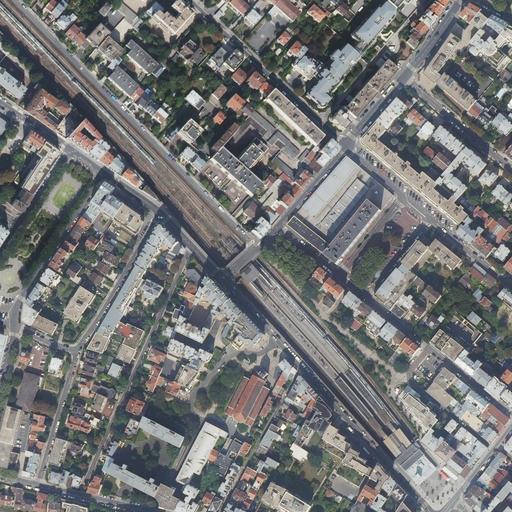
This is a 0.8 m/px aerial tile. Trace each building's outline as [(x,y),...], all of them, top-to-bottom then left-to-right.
[(50,0),(44,8),(50,13),(57,5),(52,0),(50,0)] [(152,15),(151,17),(171,35),(173,35),(193,14),(193,12),(180,0),(176,0),(173,4),(170,7),(177,12),(177,13),(178,14),(172,20),(168,17),(169,16),(165,13),(162,16),(160,15),(157,12),(155,13),(152,15)] [(241,14),(247,6),(240,0),(228,0),(228,1),(229,3),(241,14)] [(258,0),(254,6),(258,10),(264,3),(264,2),(266,0),(267,0),(274,6),(278,0),(258,0)] [(278,0),(274,6),(266,15),(266,16),(267,16),(270,19),(278,10),(290,20),(289,21),(289,23),(291,24),(292,23),(305,8),(306,6),(299,0),(278,0)] [(324,8),(330,1),(329,0),(324,0),(320,5),(321,5),(322,6),(324,8)] [(351,45),(349,47),(359,57),(375,39),(374,38),(383,28),(393,18),(392,17),(398,11),(396,9),(402,2),(406,5),(410,0),(387,0),(386,1),(386,0),(379,8),(378,7),(351,37),(356,41),(351,46),(351,45)] [(434,0),(425,11),(430,16),(436,20),(445,5),(448,0),(434,0)] [(111,7),(106,2),(99,9),(96,14),(98,16),(101,14),(103,16),(111,7)] [(120,2),(114,8),(125,17),(123,19),(131,25),(138,18),(120,2)] [(150,13),(152,15),(155,13),(157,12),(160,15),(164,10),(155,2),(147,11),(150,14),(150,13)] [(342,3),(339,6),(335,10),(342,16),(349,9),(342,3)] [(58,4),(57,5),(50,13),(56,18),(64,9),(58,4)] [(219,19),(229,8),(224,4),(215,16),(219,19)] [(322,6),(321,5),(318,8),(313,4),(306,12),(312,17),(319,9),(322,6)] [(482,10),(471,4),(460,16),(464,19),(466,16),(466,14),(467,14),(471,16),(471,18),(470,18),(467,21),(470,24),(482,10)] [(254,25),(261,17),(255,12),(255,11),(255,7),(254,6),(252,9),(245,17),(254,25)] [(319,9),(312,17),(318,22),(325,15),(319,9)] [(421,83),(430,91),(437,83),(445,73),(450,67),(446,64),(458,47),(463,51),(464,50),(470,43),(481,29),(486,23),(491,17),(482,10),(470,24),(465,30),(456,23),(453,27),(444,41),(437,53),(436,54),(423,68),(417,75),(418,81),(421,83)] [(430,16),(425,11),(418,19),(420,22),(429,30),(434,23),(436,20),(430,16)] [(55,23),(65,31),(77,18),(72,14),(69,17),(69,16),(68,15),(66,15),(65,17),(62,14),(55,23)] [(500,35),(509,24),(493,15),(492,17),(491,17),(486,23),(500,35)] [(146,22),(138,31),(141,34),(149,24),(146,22)] [(413,23),(410,27),(412,28),(420,35),(424,38),(428,32),(429,30),(420,22),(416,26),(413,23)] [(88,36),(86,38),(97,48),(106,38),(110,34),(99,24),(88,36)] [(511,25),(509,24),(500,35),(495,41),(484,54),(482,57),(501,73),(503,70),(511,60),(499,50),(506,42),(511,47),(511,25)] [(73,25),(64,34),(72,41),(81,31),(83,28),(81,27),(80,27),(78,28),(77,29),(73,25)] [(297,32),(289,25),(288,28),(294,33),(295,34),(297,32)] [(283,46),(294,33),(288,28),(276,40),(283,46)] [(420,35),(412,28),(409,32),(412,34),(409,38),(414,42),(420,35)] [(484,54),(495,41),(491,38),(487,43),(485,43),(485,42),(484,42),(484,41),(483,41),(483,40),(482,40),(481,40),(481,38),(486,33),(481,29),(470,43),(474,46),(470,50),(470,52),(470,53),(466,50),(465,51),(464,50),(463,51),(461,54),(471,62),(475,57),(474,56),(476,55),(480,51),(484,54)] [(81,31),(72,41),(78,47),(86,38),(88,36),(82,31),(81,31)] [(97,48),(96,49),(111,62),(114,59),(121,51),(106,38),(97,48)] [(9,50),(10,49),(0,40),(0,50),(6,55),(9,50)] [(158,65),(130,41),(125,46),(130,50),(128,52),(126,55),(126,56),(149,76),(151,72),(157,66),(158,65)] [(197,64),(205,55),(189,41),(186,44),(185,44),(181,49),(182,50),(179,53),(185,59),(186,60),(188,62),(189,63),(190,63),(193,60),(197,64)] [(295,56),(303,46),(301,44),(300,42),(298,41),(297,41),(296,42),(296,41),(288,50),(287,52),(287,53),(289,55),(291,55),(292,54),(295,56)] [(349,47),(346,45),(340,52),(337,50),(330,58),(333,62),(335,63),(332,66),(330,66),(329,67),(330,68),(331,69),(330,71),(329,71),(328,70),(326,73),(325,72),(319,78),(320,80),(317,84),(316,83),(306,94),(319,106),(321,106),(324,106),(326,103),(329,100),(330,99),(329,97),(327,96),(338,84),(342,79),(341,77),(348,69),(354,63),(359,57),(349,47)] [(231,52),(224,46),(216,54),(217,55),(223,60),(231,52)] [(307,49),(303,46),(295,56),(297,58),(292,63),(292,64),(291,65),(293,67),(293,66),(294,66),(294,65),(295,65),(295,64),(302,55),(306,51),(307,49)] [(35,75),(9,50),(6,55),(5,56),(31,81),(35,75)] [(237,52),(235,50),(222,64),(232,72),(244,59),(241,56),(240,57),(236,53),(237,52)] [(169,62),(164,58),(160,63),(166,68),(168,66),(171,64),(174,67),(177,63),(176,63),(181,58),(177,54),(169,62)] [(322,65),(317,61),(316,62),(312,59),(311,60),(308,57),(306,58),(302,55),(295,64),(306,74),(311,78),(313,76),(322,65)] [(111,62),(107,67),(113,72),(114,70),(113,69),(115,67),(116,67),(121,61),(119,59),(117,62),(114,59),(111,62)] [(396,71),(399,68),(394,64),(389,59),(376,74),(360,92),(344,110),(347,112),(349,114),(350,115),(354,118),(355,119),(376,95),(396,71)] [(160,63),(158,65),(157,66),(151,72),(157,77),(163,71),(166,68),(160,63)] [(326,73),(328,70),(322,65),(313,76),(314,77),(318,81),(316,83),(317,84),(320,80),(319,78),(325,72),(326,73)] [(213,74),(203,66),(201,69),(210,77),(213,74)] [(279,66),(274,72),(278,75),(283,69),(279,66)] [(0,84),(17,98),(21,93),(22,93),(22,92),(25,88),(19,83),(19,82),(19,81),(18,81),(17,81),(16,81),(2,69),(3,69),(2,68),(2,67),(1,67),(0,67),(0,84)] [(114,70),(113,72),(107,78),(129,97),(138,87),(121,72),(122,71),(120,70),(119,71),(116,67),(115,67),(113,69),(114,70)] [(174,72),(169,67),(166,70),(171,75),(174,72)] [(256,70),(253,67),(246,74),(249,77),(253,73),(256,70)] [(238,69),(230,77),(239,85),(247,77),(238,69)] [(215,72),(213,74),(210,77),(219,86),(220,85),(224,80),(215,72)] [(253,73),(249,77),(246,81),(248,83),(247,84),(253,89),(253,88),(255,90),(253,91),(254,92),(263,82),(253,73)] [(469,111),(477,102),(473,99),(474,98),(445,73),(437,83),(469,111)] [(273,90),(273,89),(265,82),(259,90),(266,97),(273,90)] [(508,85),(506,83),(503,86),(510,92),(511,89),(511,88),(511,87),(508,85)] [(220,85),(219,86),(212,94),(218,100),(218,99),(226,90),(220,85)] [(129,97),(123,104),(128,109),(132,105),(130,103),(133,99),(135,101),(144,92),(138,87),(129,97)] [(50,107),(57,99),(40,88),(24,110),(32,115),(39,120),(44,114),(46,112),(41,109),(40,107),(42,104),(44,103),(50,107)] [(146,89),(144,92),(151,99),(154,96),(146,89)] [(197,110),(205,102),(200,98),(201,98),(191,90),(184,98),(193,106),(197,110)] [(323,137),(273,90),(266,97),(263,101),(264,102),(266,100),(315,146),(318,143),(323,137)] [(151,99),(144,92),(135,101),(143,108),(150,101),(151,99)] [(218,100),(212,94),(211,94),(207,99),(220,111),(220,110),(224,105),(218,99),(218,100)] [(409,109),(417,100),(414,97),(411,100),(411,102),(410,103),(401,94),(397,98),(406,106),(409,109)] [(233,95),(226,103),(236,112),(243,104),(233,95)] [(406,106),(397,98),(394,102),(388,108),(397,116),(398,117),(398,116),(401,113),(400,112),(402,110),(401,109),(402,108),(402,107),(404,108),(406,106)] [(476,119),(487,105),(479,98),(477,102),(469,111),(466,114),(468,115),(470,116),(472,115),(476,119)] [(63,113),(69,107),(61,99),(55,106),(63,113)] [(344,108),(349,103),(346,100),(341,105),(344,108)] [(152,116),(159,108),(150,101),(143,108),(144,109),(152,116)] [(254,111),(254,110),(247,104),(244,107),(243,105),(240,108),(240,109),(241,110),(249,116),(249,115),(254,111)] [(486,130),(492,123),(499,115),(498,115),(494,112),(496,109),(492,106),(489,110),(486,108),(478,118),(485,125),(483,127),(486,130)] [(344,110),(341,107),(338,111),(334,115),(334,116),(332,118),(332,121),(336,125),(339,128),(343,131),(349,124),(343,120),(344,119),(344,117),(345,117),(344,116),(347,112),(344,110)] [(164,113),(159,108),(152,116),(160,123),(170,112),(167,110),(164,113)] [(383,115),(376,122),(385,129),(397,116),(388,108),(383,115)] [(407,117),(413,122),(420,114),(414,109),(407,117)] [(220,110),(220,111),(212,118),(219,124),(225,118),(223,116),(225,114),(220,110)] [(53,130),(61,121),(55,116),(51,120),(49,119),(53,114),(49,111),(45,116),(44,114),(39,120),(42,122),(46,125),(53,130)] [(275,129),(254,111),(249,115),(267,131),(263,135),(261,137),(265,140),(271,134),(275,129)] [(492,123),(498,128),(506,119),(503,116),(504,115),(500,112),(498,115),(499,115),(492,123)] [(506,119),(498,128),(507,136),(511,130),(511,121),(511,119),(511,114),(511,113),(506,119)] [(420,114),(413,122),(421,129),(428,121),(420,114)] [(249,116),(239,127),(229,138),(234,142),(250,125),(263,135),(267,131),(249,115),(249,116)] [(0,135),(8,123),(0,117),(0,135)] [(82,120),(74,130),(66,139),(76,146),(87,153),(99,139),(82,120)] [(187,121),(185,123),(180,129),(177,132),(190,143),(200,132),(187,121)] [(428,121),(421,129),(420,130),(418,132),(422,136),(425,135),(428,138),(430,139),(433,136),(438,130),(436,128),(428,121)] [(377,147),(381,143),(378,140),(386,130),(385,129),(376,122),(371,129),(364,136),(363,137),(362,138),(361,139),(361,140),(361,141),(361,142),(361,143),(361,144),(362,144),(362,145),(369,150),(372,153),(377,147)] [(239,127),(234,123),(226,132),(218,141),(211,148),(216,153),(221,148),(229,138),(239,127)] [(389,133),(391,134),(393,133),(396,135),(403,128),(397,123),(393,128),(390,132),(389,133)] [(212,130),(207,125),(204,128),(209,133),(212,130)] [(165,137),(169,141),(177,132),(180,129),(176,126),(173,130),(172,129),(165,137)] [(442,126),(438,130),(433,136),(438,141),(440,139),(441,140),(442,140),(440,142),(451,152),(453,150),(453,151),(455,151),(453,153),(458,158),(467,147),(451,134),(442,126)] [(37,134),(31,129),(21,143),(27,147),(30,142),(31,143),(31,144),(32,145),(30,147),(29,147),(28,148),(35,153),(44,139),(37,134)] [(277,131),(267,142),(272,146),(274,144),(278,139),(285,145),(281,149),(292,159),(299,151),(290,143),(291,143),(277,131)] [(337,146),(325,135),(323,137),(318,143),(321,145),(319,146),(322,149),(324,147),(327,150),(326,152),(322,149),(321,150),(319,148),(318,149),(315,146),(312,150),(315,153),(316,151),(318,153),(319,152),(328,160),(335,153),(337,150),(337,146)] [(92,157),(97,160),(105,152),(106,150),(109,147),(106,144),(105,145),(102,142),(103,140),(100,138),(99,139),(87,153),(92,157)] [(216,153),(210,159),(250,195),(251,196),(254,193),(254,192),(262,183),(262,182),(261,181),(260,183),(247,171),(268,148),(256,138),(235,160),(221,148),(216,153)] [(44,139),(35,153),(39,156),(25,177),(19,173),(14,181),(23,186),(23,187),(26,189),(32,194),(42,179),(53,163),(59,154),(57,148),(54,146),(52,144),(44,139)] [(278,139),(274,144),(281,150),(281,149),(285,145),(278,139)] [(395,155),(381,143),(377,147),(372,153),(375,155),(399,175),(404,179),(412,186),(422,195),(440,209),(461,227),(462,225),(464,223),(469,217),(470,216),(462,210),(464,208),(461,206),(459,208),(454,203),(457,200),(453,196),(448,201),(433,189),(437,184),(434,181),(430,177),(426,174),(424,172),(423,172),(420,175),(409,166),(411,164),(410,163),(408,161),(406,163),(397,156),(398,154),(397,153),(395,155)] [(198,151),(190,144),(180,155),(188,162),(195,154),(198,151)] [(427,146),(423,152),(431,158),(436,153),(427,146)] [(467,147),(458,158),(452,164),(446,172),(442,176),(445,178),(444,180),(441,178),(437,183),(438,184),(453,196),(454,194),(442,184),(444,182),(448,186),(451,189),(452,189),(456,193),(453,196),(457,200),(461,195),(468,188),(452,174),(454,170),(455,170),(456,170),(459,166),(458,166),(461,163),(463,163),(464,164),(463,165),(465,166),(468,169),(468,170),(473,174),(474,173),(477,176),(487,165),(467,147)] [(305,158),(310,152),(307,149),(298,160),(301,162),(305,158)] [(322,167),(328,160),(319,152),(318,153),(316,151),(315,153),(312,150),(310,152),(305,158),(310,163),(305,169),(314,176),(322,167)] [(97,160),(106,167),(114,159),(105,152),(97,160)] [(434,160),(433,161),(433,162),(434,162),(446,172),(452,164),(439,153),(433,160),(434,160)] [(188,162),(190,164),(199,172),(206,164),(199,158),(200,157),(199,156),(198,157),(198,156),(195,154),(188,162)] [(114,172),(116,174),(125,164),(117,155),(114,159),(106,167),(114,172)] [(291,180),(296,174),(275,156),(270,162),(277,167),(283,173),(291,180)] [(302,222),(354,161),(350,158),(344,159),(342,161),(340,163),(338,166),(335,169),(331,174),(329,176),(326,180),(323,183),(320,186),(311,196),(305,203),(299,211),(296,214),(294,216),(302,222)] [(301,163),(305,169),(310,163),(305,158),(301,162),(301,163)] [(368,201),(381,211),(383,208),(393,196),(354,161),(302,222),(331,246),(368,201)] [(119,175),(120,176),(128,167),(125,164),(116,174),(119,175)] [(138,181),(140,180),(134,174),(131,172),(131,171),(128,167),(120,176),(132,185),(135,187),(138,181)] [(277,167),(274,170),(280,176),(283,173),(277,167)] [(431,167),(426,174),(430,177),(434,181),(439,174),(431,167)] [(291,180),(292,181),(297,185),(302,190),(308,183),(313,178),(304,170),(301,168),(296,174),(291,180)] [(487,170),(479,180),(482,183),(483,182),(489,187),(498,176),(497,175),(497,174),(496,174),(496,173),(495,173),(494,173),(493,172),(492,174),(487,170)] [(280,176),(279,177),(289,185),(292,181),(291,180),(283,173),(280,176)] [(270,175),(262,183),(267,188),(275,180),(270,175)] [(111,194),(115,188),(106,182),(94,200),(82,217),(92,223),(101,210),(111,194)] [(273,183),(269,188),(273,192),(278,187),(273,183)] [(499,199),(507,190),(505,189),(505,188),(499,184),(491,193),(499,199)] [(298,195),(302,190),(297,185),(292,190),(291,189),(290,191),(289,190),(288,190),(282,186),(279,189),(282,191),(293,201),(298,195)] [(158,203),(159,202),(145,186),(144,187),(142,191),(158,203)] [(243,212),(255,223),(259,218),(268,208),(269,206),(275,199),(279,195),(282,191),(279,189),(278,187),(273,192),(259,209),(252,202),(243,212)] [(15,199),(11,205),(19,210),(22,209),(27,202),(32,194),(26,189),(22,196),(21,196),(19,200),(16,198),(15,199)] [(509,192),(507,190),(499,199),(507,206),(511,199),(511,194),(509,192)] [(286,209),(293,201),(282,191),(279,195),(282,197),(280,199),(280,198),(279,199),(280,200),(278,202),(283,206),(286,209)] [(115,219),(125,204),(111,194),(101,210),(115,219)] [(9,195),(5,201),(11,205),(15,199),(9,195)] [(461,195),(457,200),(473,213),(476,208),(471,204),(471,205),(470,204),(469,204),(467,203),(466,201),(466,200),(461,195)] [(277,214),(283,206),(278,202),(275,199),(269,206),(276,212),(277,214)] [(337,265),(381,211),(368,201),(331,246),(324,255),(329,259),(337,265)] [(138,213),(125,204),(115,219),(112,223),(126,233),(132,237),(143,221),(142,216),(138,213)] [(282,213),(286,209),(283,206),(277,214),(280,216),(282,213)] [(473,213),(471,214),(475,217),(477,214),(486,221),(483,224),(487,227),(493,219),(491,217),(489,219),(487,217),(489,215),(487,214),(482,210),(481,211),(479,210),(481,208),(478,206),(476,208),(473,213)] [(259,218),(270,228),(274,223),(280,216),(277,214),(276,212),(274,213),(268,208),(259,218)] [(297,233),(324,255),(331,246),(302,222),(294,216),(290,221),(290,228),(297,233)] [(92,223),(82,217),(79,222),(78,224),(85,228),(86,228),(88,224),(90,226),(92,223)] [(462,225),(461,227),(456,233),(464,240),(471,246),(480,235),(483,231),(484,230),(480,226),(476,231),(473,230),(472,231),(471,230),(473,229),(469,226),(473,221),(469,217),(464,223),(466,224),(464,227),(462,225)] [(511,226),(501,217),(497,222),(508,232),(509,233),(511,230),(511,226)] [(256,226),(251,230),(253,232),(252,232),(260,238),(260,239),(265,233),(270,228),(259,218),(255,223),(257,225),(258,225),(257,226),(256,225),(256,226)] [(480,235),(471,246),(479,252),(487,258),(492,251),(495,248),(491,244),(490,244),(489,245),(488,245),(487,244),(489,242),(490,240),(492,242),(493,241),(495,241),(498,244),(508,232),(497,222),(493,219),(487,227),(484,230),(483,231),(486,234),(486,235),(484,238),(480,235)] [(85,228),(78,224),(75,228),(74,230),(81,234),(85,228)] [(183,255),(185,249),(175,238),(163,225),(159,225),(148,244),(158,250),(162,243),(163,244),(164,243),(169,250),(166,257),(177,262),(179,259),(181,257),(182,257),(178,255),(179,254),(183,255)] [(76,247),(79,243),(79,242),(77,241),(81,235),(81,234),(74,230),(72,233),(67,241),(76,247)] [(495,248),(492,251),(495,253),(494,254),(503,262),(511,251),(505,245),(511,236),(511,235),(509,233),(508,232),(498,244),(495,248)] [(98,244),(111,252),(112,249),(113,249),(117,241),(105,234),(103,237),(101,240),(100,242),(98,244)] [(423,256),(427,259),(433,253),(452,269),(460,260),(452,253),(451,254),(448,252),(454,246),(440,234),(433,243),(423,256)] [(86,245),(94,250),(98,244),(100,242),(96,239),(91,236),(86,245)] [(427,260),(427,259),(423,256),(433,243),(424,236),(419,242),(414,247),(408,255),(401,263),(414,275),(424,263),(423,262),(425,259),(427,260)] [(69,253),(71,255),(72,253),(70,251),(72,249),(74,251),(76,247),(67,241),(63,246),(62,249),(69,253)] [(74,251),(73,252),(77,255),(83,246),(79,243),(76,247),(74,251)] [(147,270),(158,250),(148,244),(136,265),(146,271),(147,272),(148,270),(147,270)] [(60,272),(62,268),(60,267),(61,266),(62,266),(64,263),(62,262),(63,261),(64,258),(65,259),(69,253),(62,249),(53,262),(50,266),(60,272)] [(111,266),(111,267),(117,257),(108,252),(103,258),(104,258),(102,261),(104,262),(111,266)] [(80,269),(82,267),(76,263),(75,262),(74,265),(73,264),(67,273),(68,273),(66,276),(73,280),(80,269)] [(106,274),(111,266),(104,262),(103,264),(101,262),(97,269),(100,271),(98,273),(100,274),(104,277),(106,274)] [(243,271),(239,274),(241,276),(244,280),(248,285),(249,286),(262,275),(261,274),(256,269),(253,265),(252,263),(248,267),(245,269),(243,271)] [(417,277),(414,275),(401,263),(373,297),(385,307),(390,311),(396,304),(398,301),(403,294),(414,281),(417,277)] [(471,274),(486,287),(488,285),(491,288),(496,281),(497,281),(488,274),(475,263),(468,272),(471,274)] [(146,271),(136,265),(118,297),(118,298),(114,305),(113,305),(105,318),(103,322),(101,326),(98,333),(109,338),(114,340),(123,344),(136,350),(143,335),(145,331),(124,321),(123,323),(120,321),(126,311),(136,294),(138,291),(144,279),(142,278),(146,271)] [(202,286),(208,274),(205,271),(200,265),(195,270),(188,270),(185,276),(202,286)] [(330,278),(335,282),(337,280),(328,274),(320,267),(308,281),(320,291),(322,288),(330,278)] [(54,291),(63,277),(59,274),(49,268),(45,274),(41,281),(51,287),(53,284),(55,286),(52,290),(54,291)] [(471,274),(468,272),(468,271),(459,282),(457,284),(464,290),(467,287),(465,286),(471,280),(468,277),(471,274)] [(104,277),(100,274),(99,276),(94,273),(90,279),(99,285),(104,277)] [(203,343),(206,337),(220,312),(222,309),(223,307),(232,299),(224,291),(208,274),(202,286),(199,293),(197,297),(191,309),(186,307),(181,321),(177,331),(203,343)] [(74,280),(79,285),(83,280),(78,275),(74,280)] [(425,291),(429,287),(417,277),(414,281),(425,291)] [(345,290),(344,290),(339,286),(335,282),(330,278),(322,288),(324,290),(327,290),(327,289),(335,295),(335,296),(335,298),(337,300),(345,290)] [(88,290),(92,283),(86,279),(81,286),(77,292),(64,313),(76,320),(80,314),(82,315),(91,300),(93,297),(90,296),(92,293),(88,290)] [(148,280),(143,290),(145,291),(144,292),(147,294),(146,295),(147,298),(150,299),(152,298),(154,295),(158,298),(164,288),(148,280)] [(489,290),(488,292),(490,293),(498,283),(496,281),(491,288),(489,290)] [(33,293),(26,303),(33,308),(35,305),(33,303),(35,300),(36,301),(37,299),(38,300),(40,296),(39,295),(40,293),(39,293),(41,290),(44,291),(45,288),(46,288),(39,283),(33,293)] [(197,297),(199,293),(195,292),(196,289),(198,290),(200,285),(196,283),(194,286),(193,286),(193,284),(191,283),(190,284),(186,291),(197,297)] [(435,304),(441,296),(438,293),(437,294),(433,290),(433,289),(429,286),(429,287),(425,291),(423,294),(435,304)] [(511,293),(505,288),(498,297),(502,300),(504,298),(511,305),(511,306),(511,307),(511,308),(511,293)] [(191,309),(197,297),(186,291),(181,289),(180,292),(184,295),(190,298),(185,307),(186,307),(191,309)] [(471,296),(480,303),(490,312),(492,309),(489,306),(491,303),(485,297),(484,298),(480,294),(482,292),(478,289),(475,292),(471,296)] [(441,296),(444,299),(450,292),(446,290),(441,296)] [(353,294),(350,291),(342,302),(348,307),(349,307),(350,307),(351,307),(350,308),(351,309),(352,308),(354,309),(352,311),(354,313),(363,301),(359,299),(353,294)] [(398,301),(410,310),(415,304),(411,300),(412,298),(412,297),(410,295),(409,295),(407,297),(403,294),(398,301)] [(335,303),(327,297),(325,300),(323,303),(330,309),(335,303)] [(425,302),(420,298),(416,302),(422,307),(425,302)] [(236,320),(244,313),(238,306),(232,299),(223,307),(222,309),(226,313),(227,314),(231,319),(228,321),(224,317),(223,315),(220,312),(206,337),(213,340),(217,334),(215,333),(220,324),(219,323),(221,319),(227,325),(221,337),(225,338),(226,339),(232,328),(232,329),(236,320)] [(368,305),(363,301),(354,313),(352,316),(356,319),(362,324),(363,323),(364,321),(357,315),(359,312),(360,313),(361,311),(368,317),(374,310),(368,305)] [(30,322),(32,325),(38,315),(42,309),(35,305),(33,308),(26,303),(27,318),(30,322)] [(390,311),(400,319),(406,312),(396,304),(390,311)] [(415,304),(410,310),(420,318),(425,312),(415,304)] [(181,321),(186,307),(185,307),(182,305),(180,311),(176,309),(173,318),(181,321)] [(503,318),(501,321),(504,323),(511,313),(511,308),(509,311),(506,309),(500,316),(503,318)] [(377,313),(374,310),(368,317),(364,321),(363,323),(367,325),(366,326),(370,330),(369,331),(373,334),(372,335),(374,337),(374,338),(375,338),(377,336),(377,337),(379,334),(381,332),(379,330),(387,321),(377,313)] [(426,323),(434,329),(440,322),(441,323),(444,318),(446,316),(442,312),(440,315),(441,315),(437,320),(432,315),(426,323)] [(476,325),(482,319),(473,312),(468,318),(476,325)] [(243,328),(251,320),(249,317),(244,313),(236,320),(232,329),(232,328),(226,339),(227,339),(230,343),(231,342),(232,341),(243,328)] [(47,332),(52,335),(58,324),(38,315),(32,325),(47,332)] [(349,320),(348,320),(359,328),(362,324),(356,319),(352,316),(349,320)] [(173,342),(174,339),(177,331),(181,321),(173,318),(170,326),(169,325),(166,331),(164,335),(167,336),(170,337),(169,340),(173,342)] [(245,344),(250,344),(254,347),(264,334),(259,329),(251,320),(243,328),(232,341),(241,349),(245,344)] [(381,332),(379,334),(382,336),(382,337),(386,341),(387,341),(387,340),(390,343),(399,331),(394,326),(389,322),(381,332)] [(477,345),(474,342),(467,351),(462,347),(466,342),(445,325),(430,343),(442,352),(443,352),(444,351),(445,352),(447,353),(446,354),(446,356),(455,363),(465,350),(469,353),(472,353),(478,345),(477,345)] [(390,343),(388,345),(390,347),(393,343),(395,343),(397,345),(395,347),(396,347),(394,350),(396,351),(407,337),(403,334),(399,331),(390,343)] [(109,338),(98,333),(97,332),(94,338),(87,349),(101,353),(109,338)] [(474,342),(477,345),(482,339),(485,336),(482,333),(474,342)] [(207,352),(213,340),(206,337),(203,343),(200,349),(201,349),(207,352)] [(396,351),(388,361),(393,365),(401,356),(400,355),(402,352),(401,351),(402,349),(404,349),(409,353),(410,355),(409,355),(408,357),(407,356),(404,359),(404,358),(402,361),(406,365),(409,362),(408,362),(420,347),(413,342),(407,337),(396,351)] [(213,354),(207,352),(201,349),(200,351),(199,352),(198,352),(199,350),(174,339),(173,342),(169,350),(184,357),(190,360),(191,358),(192,359),(193,361),(191,364),(190,363),(189,366),(188,366),(188,367),(189,368),(199,372),(202,367),(204,362),(206,361),(208,362),(210,361),(213,355),(213,354)] [(130,364),(136,350),(123,344),(116,358),(130,364)] [(168,354),(169,352),(155,346),(154,349),(152,353),(150,359),(160,363),(162,358),(165,359),(166,355),(167,355),(168,354)] [(218,357),(219,357),(222,351),(216,348),(213,354),(213,355),(218,357)] [(27,352),(22,350),(19,361),(28,363),(31,354),(27,353),(27,352)] [(472,376),(482,364),(478,360),(475,364),(466,357),(469,353),(465,350),(455,363),(463,369),(472,376)] [(86,360),(97,363),(99,355),(90,352),(88,356),(86,360)] [(107,360),(105,364),(112,367),(108,374),(117,378),(123,367),(114,363),(116,358),(108,355),(107,360)] [(49,371),(53,373),(54,370),(60,372),(62,366),(62,365),(64,360),(53,357),(49,371)] [(160,376),(163,377),(166,379),(173,360),(167,358),(163,367),(160,376)] [(287,378),(294,367),(286,358),(278,365),(274,377),(279,380),(282,374),(287,378)] [(495,367),(486,359),(484,362),(482,364),(485,366),(492,371),(495,367)] [(505,360),(501,364),(508,370),(511,365),(505,360)] [(156,371),(153,377),(159,379),(160,376),(163,367),(156,364),(155,366),(154,366),(153,368),(153,370),(156,371)] [(187,387),(189,388),(190,385),(191,385),(193,381),(193,382),(194,380),(195,378),(196,379),(197,375),(198,375),(199,372),(189,368),(188,367),(181,364),(174,382),(182,385),(187,387)] [(479,382),(486,388),(493,379),(482,370),(485,366),(482,364),(472,376),(479,382)] [(98,370),(103,372),(105,368),(96,365),(95,368),(86,365),(85,369),(84,368),(83,373),(93,376),(95,369),(98,370)] [(291,380),(297,371),(294,367),(287,378),(291,380)] [(445,367),(433,381),(441,387),(445,391),(452,383),(455,385),(468,396),(473,390),(465,384),(460,379),(451,372),(445,367)] [(251,427),(270,389),(267,388),(268,386),(267,384),(265,383),(267,380),(264,377),(268,374),(269,374),(268,373),(269,373),(268,372),(268,373),(264,370),(264,369),(263,369),(263,370),(260,373),(257,371),(256,372),(254,375),(253,377),(251,376),(250,376),(249,377),(248,378),(247,378),(244,377),(226,414),(228,415),(230,416),(230,417),(234,419),(234,420),(241,424),(243,423),(251,427)] [(345,374),(345,375),(393,434),(394,434),(394,433),(387,424),(389,422),(397,431),(399,429),(400,429),(351,370),(350,370),(345,374)] [(511,380),(511,373),(508,370),(501,378),(509,385),(511,380)] [(17,408),(22,410),(31,412),(38,386),(39,387),(40,385),(42,377),(30,374),(26,373),(23,385),(17,408)] [(281,396),(282,397),(286,389),(282,387),(287,378),(282,374),(279,380),(272,392),(281,396)] [(308,390),(311,387),(300,374),(295,384),(287,397),(293,400),(294,401),(296,398),(296,397),(298,393),(300,394),(300,393),(302,392),(305,394),(308,390)] [(493,393),(499,398),(507,388),(504,386),(503,387),(502,386),(503,385),(502,384),(501,385),(496,381),(500,377),(496,375),(493,379),(486,388),(493,393)] [(154,392),(155,389),(158,380),(159,379),(153,377),(151,382),(149,382),(147,382),(147,384),(147,386),(151,387),(149,390),(154,392)] [(381,427),(389,437),(391,436),(341,377),(334,383),(384,442),(387,439),(378,429),(381,427)] [(85,397),(90,398),(91,394),(88,393),(92,380),(83,378),(81,382),(81,381),(79,386),(82,387),(81,392),(80,395),(85,397)] [(177,396),(182,385),(174,382),(171,381),(167,392),(177,396)] [(441,387),(433,381),(425,391),(433,397),(441,404),(446,408),(454,398),(448,393),(445,391),(441,387)] [(108,398),(111,399),(114,394),(115,394),(115,393),(115,392),(115,391),(115,390),(114,390),(114,389),(113,389),(112,389),(111,389),(110,389),(110,390),(108,389),(101,386),(100,387),(94,385),(92,391),(97,393),(108,398)] [(511,388),(511,387),(509,385),(507,388),(499,398),(504,402),(511,408),(511,392),(510,391),(511,388)] [(318,401),(320,397),(315,391),(311,387),(308,390),(305,394),(302,399),(302,400),(306,402),(309,398),(309,399),(310,399),(311,399),(312,399),(312,398),(308,406),(313,409),(318,401)] [(467,409),(476,416),(480,411),(482,413),(489,403),(473,390),(468,396),(465,399),(467,401),(463,406),(464,406),(467,409)] [(278,401),(281,396),(272,392),(259,418),(263,420),(265,417),(266,415),(267,415),(275,399),(278,401)] [(102,413),(108,398),(97,393),(91,409),(102,413)] [(424,433),(426,435),(431,428),(432,429),(437,422),(427,414),(431,410),(430,408),(429,408),(428,408),(428,407),(410,393),(409,393),(405,398),(403,401),(403,402),(405,404),(405,405),(408,407),(412,410),(410,411),(413,413),(413,415),(420,419),(418,422),(421,424),(421,425),(423,427),(424,433)] [(325,435),(332,422),(331,420),(332,418),(333,417),(333,416),(333,415),(333,414),(330,411),(332,410),(323,400),(320,397),(318,401),(313,409),(308,419),(303,427),(297,437),(294,443),(301,448),(307,438),(309,434),(310,435),(314,429),(325,435)] [(144,417),(147,410),(149,405),(133,398),(127,411),(134,414),(139,416),(144,418),(144,417)] [(454,398),(446,408),(460,419),(467,409),(464,406),(463,406),(461,404),(454,398)] [(82,416),(85,416),(85,415),(82,414),(85,406),(74,403),(73,408),(74,408),(73,412),(82,414),(82,416)] [(494,407),(489,403),(482,413),(481,414),(487,419),(486,420),(487,421),(488,420),(491,422),(492,421),(495,423),(494,424),(493,423),(491,425),(489,427),(498,435),(508,421),(509,420),(509,419),(494,407)] [(308,419),(313,409),(308,406),(306,405),(304,408),(307,410),(304,414),(303,413),(302,414),(300,413),(299,414),(308,419)] [(22,410),(17,408),(11,406),(10,407),(8,414),(4,433),(0,447),(0,464),(15,468),(19,453),(12,452),(22,410)] [(38,410),(35,409),(33,413),(35,414),(43,416),(45,410),(38,408),(38,410)] [(282,416),(293,422),(297,415),(294,413),(293,411),(289,409),(288,411),(287,411),(285,413),(284,413),(282,416)] [(478,419),(479,418),(478,418),(476,416),(467,409),(460,419),(480,435),(491,444),(498,435),(489,427),(478,419)] [(89,419),(90,415),(86,413),(85,415),(85,416),(80,429),(88,433),(89,432),(90,433),(92,429),(91,429),(91,427),(90,427),(91,424),(97,426),(98,423),(99,423),(100,419),(95,417),(94,421),(89,419)] [(45,416),(43,416),(35,414),(34,418),(39,420),(38,423),(33,422),(30,437),(36,439),(38,431),(39,430),(45,431),(46,426),(43,425),(45,416)] [(136,434),(140,427),(142,423),(137,421),(139,416),(134,414),(126,432),(131,434),(132,432),(136,434)] [(68,426),(80,429),(85,416),(82,416),(81,415),(80,418),(72,416),(71,420),(70,420),(68,426)] [(185,438),(144,417),(144,418),(142,423),(140,427),(180,448),(185,438)] [(277,426),(280,428),(284,430),(288,423),(280,419),(277,426)] [(458,424),(452,419),(446,426),(444,428),(449,433),(460,441),(468,432),(462,427),(455,435),(452,432),(458,424)] [(371,477),(375,470),(362,455),(350,442),(341,432),(332,422),(325,435),(322,439),(329,443),(325,449),(329,451),(340,458),(343,460),(338,469),(336,473),(347,480),(360,487),(367,475),(371,477)] [(265,437),(273,441),(274,438),(279,441),(282,436),(276,433),(277,430),(278,431),(280,428),(277,426),(272,423),(265,437)] [(297,437),(303,427),(294,423),(293,425),(296,427),(292,434),(297,437)] [(185,469),(194,472),(200,475),(208,459),(213,449),(214,447),(220,436),(222,432),(207,424),(198,443),(187,464),(186,463),(183,468),(185,469)] [(383,443),(396,458),(397,457),(400,455),(401,454),(403,453),(399,448),(403,444),(407,449),(409,448),(410,447),(412,445),(413,444),(400,428),(400,429),(399,429),(397,431),(396,432),(394,433),(394,434),(389,437),(388,438),(387,439),(384,442),(383,443)] [(426,435),(423,438),(421,441),(424,444),(431,449),(434,452),(443,441),(444,439),(441,437),(439,440),(435,437),(436,436),(435,434),(434,436),(432,434),(435,431),(432,429),(431,428),(426,435)] [(484,444),(468,432),(460,441),(463,444),(480,458),(488,448),(484,444)] [(443,441),(434,452),(438,455),(448,463),(455,453),(463,444),(460,441),(449,433),(446,437),(451,441),(447,445),(443,441)] [(36,439),(30,437),(27,451),(42,455),(43,452),(45,443),(39,441),(38,443),(37,442),(38,439),(36,439)] [(239,454),(244,457),(246,453),(247,454),(251,445),(249,444),(251,439),(248,437),(244,444),(239,454)] [(264,455),(273,441),(265,437),(257,451),(264,455)] [(54,449),(50,463),(61,466),(61,463),(60,462),(65,446),(66,446),(68,441),(57,438),(54,449)] [(107,455),(108,456),(113,458),(114,456),(121,441),(115,438),(107,455)] [(231,470),(235,462),(239,454),(244,444),(235,438),(233,442),(230,440),(226,448),(223,447),(220,453),(215,462),(214,464),(220,467),(221,467),(220,468),(218,473),(224,477),(228,471),(229,469),(231,470)] [(71,451),(70,453),(75,455),(76,453),(79,454),(80,450),(82,451),(84,445),(75,441),(74,443),(71,451)] [(307,460),(310,454),(301,448),(294,443),(291,449),(307,460)] [(400,455),(397,457),(396,458),(396,459),(398,462),(399,463),(401,466),(403,467),(403,468),(404,469),(405,470),(406,470),(413,478),(418,485),(421,482),(424,480),(427,477),(430,474),(433,472),(435,470),(436,469),(436,468),(435,468),(435,467),(424,455),(422,452),(420,450),(418,448),(416,445),(414,443),(413,444),(412,445),(410,447),(409,448),(407,449),(403,444),(399,448),(403,453),(401,454),(400,455)] [(480,458),(463,444),(455,453),(460,458),(464,454),(467,456),(466,457),(465,456),(464,456),(463,456),(461,458),(472,467),(480,458)] [(215,462),(220,453),(216,451),(217,449),(214,447),(213,449),(208,459),(215,462)] [(23,468),(22,473),(22,476),(31,478),(35,476),(38,466),(42,455),(27,451),(26,456),(30,457),(28,463),(27,463),(27,464),(28,464),(27,467),(25,467),(24,467),(24,468),(23,468)] [(455,453),(448,463),(460,473),(465,477),(472,467),(461,458),(460,458),(455,453)] [(496,458),(490,465),(499,472),(500,473),(504,469),(510,461),(509,460),(506,464),(504,463),(504,464),(503,463),(506,458),(500,453),(496,458)] [(103,470),(108,472),(113,463),(115,459),(113,458),(108,456),(106,460),(107,461),(103,470)] [(254,470),(260,474),(261,472),(266,463),(263,461),(259,459),(254,470)] [(222,496),(226,498),(243,467),(235,462),(231,470),(230,470),(233,471),(231,475),(230,474),(230,473),(229,472),(225,479),(228,480),(226,484),(225,483),(225,482),(224,481),(219,491),(223,493),(221,496),(222,496)] [(156,498),(156,497),(162,483),(163,483),(152,478),(151,482),(135,474),(127,470),(129,466),(125,464),(123,468),(113,463),(108,472),(108,473),(120,479),(145,492),(156,498)] [(375,502),(378,497),(380,494),(382,490),(387,482),(392,477),(388,473),(379,463),(375,470),(371,477),(370,479),(371,480),(371,479),(377,482),(378,481),(379,478),(380,479),(380,480),(380,481),(376,489),(376,490),(376,491),(373,490),(372,488),(367,485),(358,500),(362,502),(365,498),(364,498),(365,496),(367,496),(367,497),(370,499),(370,498),(371,498),(371,500),(371,501),(370,501),(368,506),(371,508),(372,508),(375,502)] [(448,463),(445,466),(457,476),(460,473),(448,463)] [(487,469),(484,473),(493,480),(499,472),(490,465),(487,469)] [(231,502),(230,504),(229,503),(224,511),(239,511),(248,497),(253,486),(250,485),(250,484),(247,483),(251,476),(254,470),(248,467),(245,473),(238,486),(232,497),(243,503),(242,504),(241,504),(240,506),(238,505),(235,511),(232,510),(233,509),(232,508),(234,504),(231,502)] [(59,485),(71,488),(72,485),(73,485),(76,474),(75,474),(74,473),(74,474),(65,470),(64,469),(62,474),(53,471),(52,473),(50,473),(49,478),(51,478),(50,481),(60,483),(59,485)] [(194,472),(185,469),(182,474),(181,473),(180,474),(182,475),(179,480),(183,483),(184,481),(186,482),(189,478),(191,479),(193,475),(194,472)] [(510,481),(509,481),(511,483),(511,482),(511,476),(509,475),(509,473),(504,469),(500,473),(504,477),(510,481)] [(246,511),(247,511),(246,511),(247,509),(248,509),(253,500),(258,490),(257,489),(258,487),(259,484),(261,485),(266,475),(261,472),(260,474),(257,479),(257,480),(256,481),(254,485),(253,486),(248,497),(239,511),(246,511)] [(500,483),(504,477),(500,473),(499,472),(493,480),(497,483),(498,482),(500,483)] [(492,487),(495,489),(500,483),(498,482),(497,483),(493,480),(484,473),(482,475),(480,478),(492,487)] [(76,474),(73,485),(79,488),(83,478),(76,474)] [(99,495),(103,485),(100,484),(103,477),(97,474),(94,482),(91,482),(87,492),(99,495)] [(382,494),(381,495),(387,499),(388,500),(399,484),(392,477),(387,482),(382,490),(386,494),(385,496),(382,494)] [(504,486),(505,487),(509,481),(510,481),(504,477),(500,483),(504,486)] [(478,481),(475,484),(485,490),(485,491),(489,493),(490,492),(489,491),(492,487),(480,478),(478,481)] [(511,511),(511,503),(509,501),(505,505),(508,508),(504,511),(491,511),(493,510),(500,502),(501,503),(511,490),(511,491),(511,493),(511,483),(509,481),(505,487),(500,493),(497,496),(496,498),(490,504),(483,511),(511,511)] [(161,508),(162,508),(167,499),(168,495),(170,496),(173,491),(175,492),(176,490),(170,487),(162,483),(156,497),(157,498),(158,499),(160,502),(160,503),(160,504),(160,506),(160,507),(160,508),(161,508)] [(495,489),(499,492),(504,486),(500,483),(495,489)] [(175,511),(177,511),(188,511),(194,501),(200,490),(189,484),(184,493),(190,496),(189,497),(188,497),(187,498),(186,498),(186,500),(186,501),(187,501),(186,502),(181,500),(175,511)] [(399,484),(388,500),(391,502),(393,498),(398,501),(393,509),(397,511),(403,502),(408,495),(403,489),(399,484)] [(473,509),(476,511),(483,511),(490,504),(496,498),(490,494),(489,493),(485,491),(485,490),(475,484),(472,488),(469,491),(478,498),(480,497),(483,493),(485,495),(488,498),(486,501),(489,503),(487,505),(485,504),(484,505),(482,504),(483,503),(480,500),(480,501),(473,509)] [(281,506),(286,496),(280,493),(281,493),(272,488),(267,497),(271,500),(270,500),(275,503),(275,502),(281,506)] [(331,499),(335,493),(328,489),(325,495),(331,499)] [(490,494),(496,498),(497,496),(500,493),(499,492),(495,489),(490,494)] [(165,509),(175,511),(181,500),(181,499),(177,497),(173,496),(175,492),(173,491),(170,496),(168,495),(167,499),(162,508),(163,509),(165,509)] [(469,505),(473,509),(480,501),(477,499),(478,498),(469,491),(467,494),(465,496),(465,501),(469,505)] [(207,492),(203,501),(210,505),(215,496),(207,492)] [(287,511),(307,511),(312,506),(288,492),(286,496),(281,506),(280,507),(287,511)] [(16,500),(15,505),(18,505),(18,506),(22,507),(26,508),(26,509),(27,510),(28,508),(44,511),(45,511),(46,504),(42,504),(43,500),(45,500),(45,501),(47,501),(47,495),(39,493),(37,498),(40,499),(39,503),(37,502),(37,501),(24,498),(23,502),(19,501),(16,500)] [(218,493),(209,509),(216,511),(222,500),(220,499),(221,496),(218,493)] [(380,494),(378,497),(379,498),(379,499),(380,500),(378,503),(375,502),(372,508),(378,511),(387,511),(381,509),(387,499),(381,495),(380,494)] [(0,495),(0,499),(2,500),(1,505),(13,506),(13,496),(2,495),(0,495)] [(88,511),(89,511),(89,505),(82,504),(65,499),(64,507),(69,508),(68,511),(88,511)] [(188,511),(196,511),(203,501),(200,499),(197,503),(194,501),(188,511)] [(368,511),(371,508),(368,506),(362,502),(358,500),(355,505),(350,511),(368,511)] [(48,511),(59,511),(60,506),(61,506),(61,503),(57,503),(57,502),(56,501),(54,501),(53,502),(53,503),(50,503),(50,505),(49,505),(48,511)] [(397,511),(396,511),(411,511),(403,502),(397,511)]
